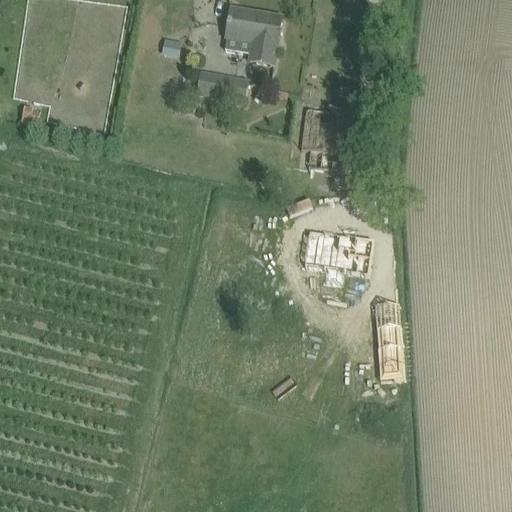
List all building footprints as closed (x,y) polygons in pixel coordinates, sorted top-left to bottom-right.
[(280,40),(283,21),(231,12),(228,31),(226,41),(228,41),(226,53),(252,57),(250,65),(274,69),(277,49),(278,49),(280,40)] [(165,42),(162,57),(180,60),(182,45),(165,42)] [(339,143),(350,82),(312,75),(304,122),(323,125),(321,140),(339,143)] [(220,79),(216,101),(245,106),(249,84),(220,79)] [(40,116),(33,115),(34,111),(26,109),(21,128),(29,130),(37,131),(40,116)] [(303,252),(297,287),(321,291),(319,303),(334,306),(336,294),(362,298),(368,263),(303,252)] [(393,329),(369,330),(371,351),(395,350),(393,329)]
